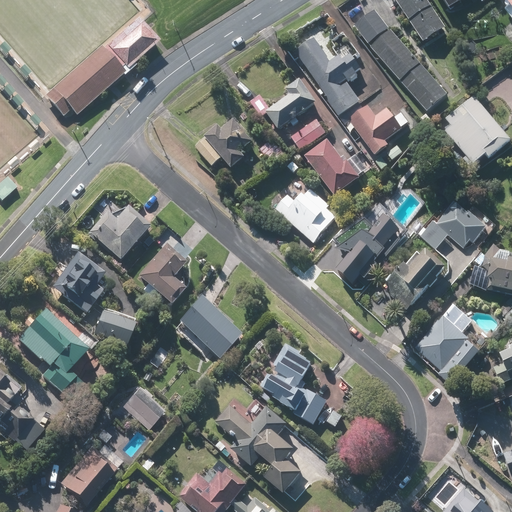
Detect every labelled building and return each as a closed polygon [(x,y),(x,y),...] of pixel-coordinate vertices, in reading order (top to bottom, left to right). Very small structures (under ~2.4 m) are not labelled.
[(446,28),(427,0),(396,0),(395,1),(423,43),(446,28)] [(443,0),(449,8),(463,0),(443,0)] [(374,9),(354,26),(428,113),(449,96),(374,9)] [(161,39),(140,15),(46,99),(64,120),(71,113),(76,119),(137,64),(135,62),(161,39)] [(361,102),(348,85),(359,77),(356,73),(362,69),(348,49),(331,62),(314,39),(293,55),(339,117),(361,102)] [(261,96),(251,103),(263,119),(268,115),(280,130),(317,102),(300,80),(287,90),(291,94),(271,110),(261,96)] [(451,126),(444,132),(462,152),(464,151),(476,165),(487,156),(490,159),(511,140),(474,96),(446,121),(451,126)] [(394,118),(387,109),(376,118),(368,106),(364,109),(360,104),(342,119),(347,126),(351,123),(376,156),(388,146),(386,143),(409,124),(401,113),(394,118)] [(222,158),(232,169),(247,155),(243,151),(254,141),(234,119),(222,130),(218,125),(204,136),(209,141),(198,151),(213,167),(222,158)] [(327,133),(317,119),(291,139),(301,153),(327,133)] [(284,152),(273,140),(261,150),(271,163),(284,152)] [(341,160),(326,140),(304,156),(335,197),(360,177),(345,157),(341,160)] [(8,177),(0,184),(0,200),(2,203),(18,188),(8,177)] [(296,177),(271,205),(314,244),(339,216),(296,177)] [(435,223),(421,237),(435,251),(450,236),(463,249),(471,241),(474,245),(489,230),(478,218),(474,222),(456,205),(446,216),(448,218),(439,227),(435,223)] [(106,212),(88,233),(121,262),(151,228),(128,207),(116,221),(106,212)] [(339,270),(354,283),(360,276),(366,281),(404,240),(397,236),(400,230),(384,218),(375,229),(366,221),(335,239),(343,245),(337,249),(351,254),(338,269),(339,270)] [(185,265),(165,245),(136,275),(169,307),(186,291),(173,278),(185,265)] [(392,286),(387,291),(409,311),(426,291),(423,289),(436,273),(438,276),(446,266),(428,250),(422,256),(419,253),(408,265),(405,263),(388,283),(392,286)] [(496,250),(488,287),(511,291),(511,258),(509,264),(501,262),(503,251),(496,250)] [(105,274),(78,253),(51,286),(85,314),(106,289),(98,283),(105,274)] [(242,334),(200,296),(178,320),(181,323),(174,331),(184,340),(190,333),(219,360),(242,334)] [(41,375),(71,401),(85,384),(71,372),(90,349),(44,309),(17,340),(48,367),(41,375)] [(135,324),(102,312),(94,335),(127,347),(135,324)] [(479,353),(445,319),(415,349),(449,383),(479,353)] [(314,359),(286,344),(275,365),(278,367),(273,376),(268,374),(260,387),(275,395),(273,400),(296,413),(301,404),(297,402),(303,391),(298,389),(314,359)] [(511,346),(510,347),(511,350),(501,355),(502,358),(492,363),(502,384),(511,379),(511,346)] [(0,422),(7,429),(2,435),(13,445),(34,422),(10,401),(21,389),(0,370),(0,422)] [(138,390),(122,407),(148,432),(165,414),(138,390)] [(328,403),(317,396),(304,419),(315,426),(328,403)] [(216,423),(240,441),(233,450),(255,466),(262,457),(275,467),(266,476),(285,494),(305,474),(291,461),(298,451),(280,437),(289,426),(265,408),(252,424),(229,407),(216,423)] [(117,473),(91,450),(60,484),(85,507),(117,473)] [(250,488),(219,459),(203,477),(199,473),(179,495),(197,511),(227,511),(232,507),(237,511),(270,511),(255,498),(248,506),(240,499),(250,488)] [(464,489),(443,511),(495,511),(482,500),(480,503),(464,489)] [(191,511),(182,502),(173,511),(174,511),(191,511)]
